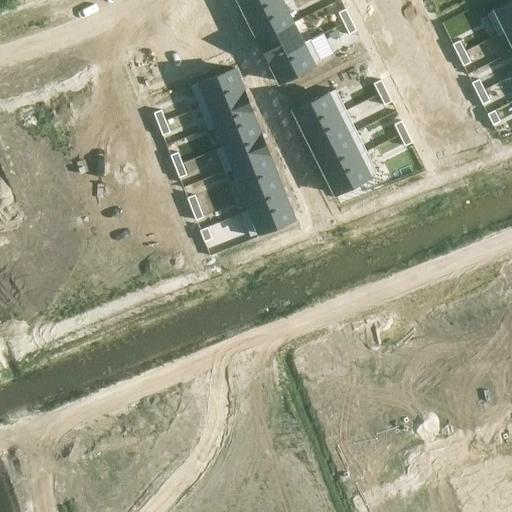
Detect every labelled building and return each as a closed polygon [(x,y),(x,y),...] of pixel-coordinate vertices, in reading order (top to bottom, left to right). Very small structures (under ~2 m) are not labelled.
[(237,0),(248,20),(282,3),(283,4),(290,0),(237,0)] [(511,0),(487,13),(498,35),(511,27),(511,0)] [(282,3),(248,20),(258,40),(293,23),(283,4),(282,3)] [(345,9),(338,12),(343,23),(350,19),(345,9)] [(350,19),(343,23),(348,34),(356,30),(350,19)] [(293,23),(258,40),(268,61),(303,43),(302,42),(293,23)] [(511,27),(498,35),(505,31),(511,44),(511,27)] [(303,43),(268,61),(279,82),(321,61),(310,39),(302,42),(303,43)] [(459,40),(452,44),(457,55),(465,51),(459,40)] [(465,51),(457,55),(463,66),(470,62),(465,51)] [(235,68),(191,85),(199,107),(243,90),(235,68)] [(478,79),(471,83),(477,93),(484,90),(478,79)] [(380,80),(373,83),(378,94),(386,90),(380,80)] [(335,89),(293,110),(303,131),(346,110),(335,89)] [(243,90),(199,107),(208,129),(216,126),(252,111),(243,90)] [(386,90),(378,94),(384,105),(391,101),(386,90)] [(484,90),(477,93),(482,104),(489,101),(484,90)] [(72,109),(61,114),(64,121),(75,117),(72,109)] [(32,110),(0,122),(0,146),(40,131),(32,110)] [(161,110),(153,113),(158,124),(165,121),(161,110)] [(346,110),(303,131),(314,152),(356,131),(346,110)] [(494,110),(487,114),(492,125),(499,121),(494,110)] [(252,111),(216,126),(224,146),(224,147),(260,133),(252,111)] [(75,117),(64,121),(67,129),(78,124),(75,117)] [(401,120),(393,124),(399,135),(406,131),(401,120)] [(165,121),(158,124),(162,135),(169,132),(165,121)] [(40,131),(0,146),(0,151),(5,165),(47,148),(40,131)] [(356,131),(314,152),(324,172),(366,151),(356,131)] [(406,131),(399,135),(404,146),(411,142),(406,131)] [(224,146),(216,149),(225,172),(233,169),(232,168),(268,154),(260,133),(224,147),(224,146)] [(86,145),(75,150),(78,157),(89,153),(86,145)] [(47,148),(5,165),(12,183),(56,166),(49,147),(47,148)] [(366,151),(324,172),(334,193),(377,172),(366,151)] [(177,152),(170,155),(174,166),(182,163),(177,152)] [(89,153),(78,157),(81,164),(92,160),(89,153)] [(268,154),(232,168),(233,169),(241,189),(277,175),(268,154)] [(182,163),(174,166),(179,178),(186,175),(182,163)] [(56,166),(12,183),(21,204),(64,187),(56,166)] [(277,175),(241,189),(249,209),(249,210),(285,196),(277,175)] [(194,195),(186,198),(191,209),(198,206),(194,195)] [(249,209),(241,213),(250,235),(294,218),(285,196),(249,210),(249,209)] [(198,206),(191,209),(195,220),(203,217),(198,206)] [(101,225),(78,235),(87,258),(110,249),(110,248),(107,241),(101,225)] [(207,227),(199,230),(204,241),(211,238),(207,227)] [(78,235),(55,244),(63,266),(64,267),(87,258),(78,235)] [(118,237),(107,241),(110,248),(114,246),(115,247),(121,244),(118,237)] [(121,244),(115,247),(118,254),(129,250),(126,243),(121,244)] [(18,245),(0,252),(0,261),(12,291),(14,296),(14,295),(35,287),(18,245)] [(110,249),(87,258),(96,281),(97,281),(124,270),(118,254),(115,247),(114,246),(110,248),(110,249)] [(52,271),(56,282),(68,278),(73,291),(76,297),(90,291),(94,301),(104,298),(97,281),(96,281),(87,258),(64,267),(63,266),(52,271)] [(60,259),(49,263),(52,271),(63,266),(60,259)] [(0,306),(16,300),(14,295),(14,296),(12,291),(0,261),(0,306)] [(45,281),(37,284),(42,295),(49,292),(45,281)] [(496,364),(466,376),(482,417),(501,409),(494,389),(504,385),(496,364)] [(466,376),(437,387),(445,408),(456,404),(463,424),(482,417),(466,376)] [(376,413),(338,428),(347,450),(353,447),(357,457),(351,460),(359,482),(390,470),(378,437),(384,435),(376,413)] [(449,479),(407,496),(413,511),(427,511),(458,500),(449,479)] [(462,511),(458,500),(427,511),(462,511)]
